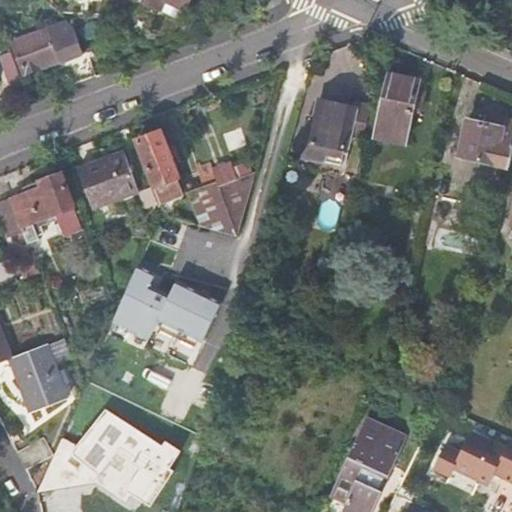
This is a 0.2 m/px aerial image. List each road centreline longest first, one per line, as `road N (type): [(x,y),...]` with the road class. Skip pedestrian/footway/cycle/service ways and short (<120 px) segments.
road 1 (residential): [(352,14),(0,143)]
road 2 (unknown): [(294,35),(271,159),(235,272),(222,284),(178,273)]
road 3 (residential): [(352,14),(511,84)]
